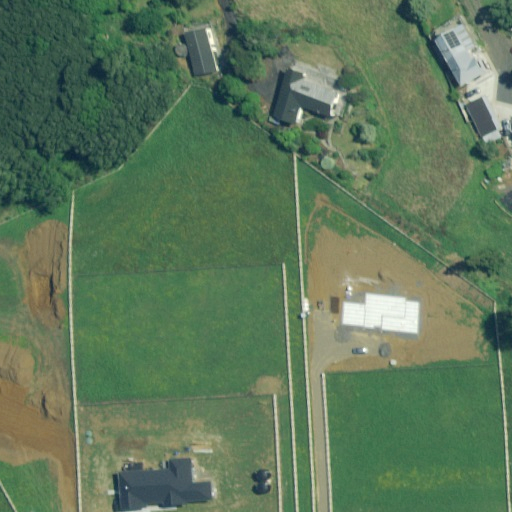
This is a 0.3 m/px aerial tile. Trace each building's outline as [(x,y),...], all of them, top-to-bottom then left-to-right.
[(485,45),(468,13),(446,25),(429,34),(436,47),(445,43),(468,85),(494,71),(481,47),(485,45)] [(217,68),(209,28),(186,32),(194,73),(217,68)] [(314,73),(295,67),(279,115),(303,123),(309,105),(339,115),(347,91),(312,79),(314,73)] [(503,127),(487,95),(468,104),(486,143),(491,141),(488,134),(503,127)] [(511,318),(509,317),(500,335),(511,340),(511,318)]
